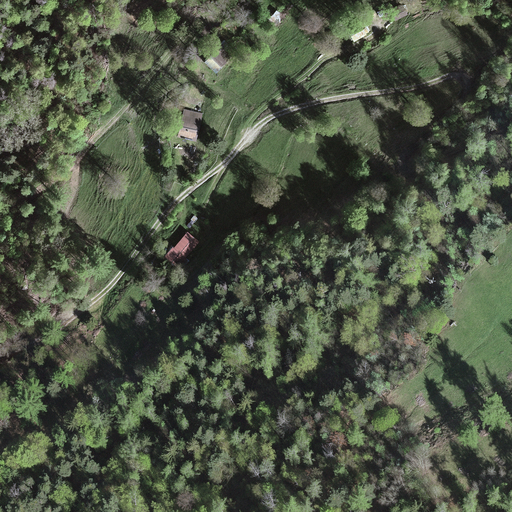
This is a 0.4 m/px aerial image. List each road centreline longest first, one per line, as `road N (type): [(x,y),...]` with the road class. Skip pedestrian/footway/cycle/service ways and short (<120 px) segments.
road 1 (track): [(0,355),(96,299),(156,223),(255,127),(310,107),(461,76),(465,95),(405,163)]
road 2 (track): [(330,58),(279,34),(210,21),(186,34),(64,172),(0,215)]
road 3 (track): [(381,23),(274,100),(249,132)]
